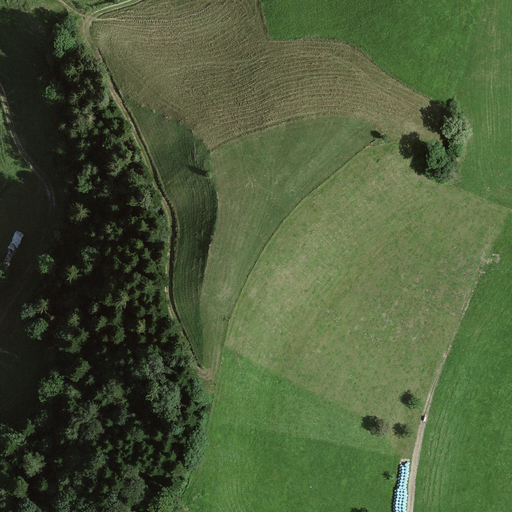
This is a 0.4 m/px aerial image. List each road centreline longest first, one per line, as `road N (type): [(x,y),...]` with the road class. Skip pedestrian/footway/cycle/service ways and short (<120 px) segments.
road 1 (track): [(135,0),(95,14),(86,33),(174,228),(173,317),(206,411),(182,511)]
road 2 (track): [(0,317),(42,241),(52,199),(20,149),(0,86)]
road 3 (track): [(409,511),(438,369)]
